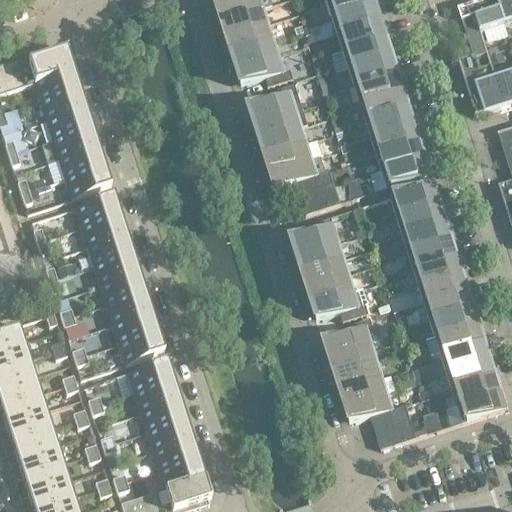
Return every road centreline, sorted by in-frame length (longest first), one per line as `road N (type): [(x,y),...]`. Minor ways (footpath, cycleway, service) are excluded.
road 1 (residential): [(82,14),(231,511)]
road 2 (residential): [(352,485),(195,0)]
road 3 (residential): [(511,298),(419,0)]
road 4 (residential): [(511,436),(352,485)]
